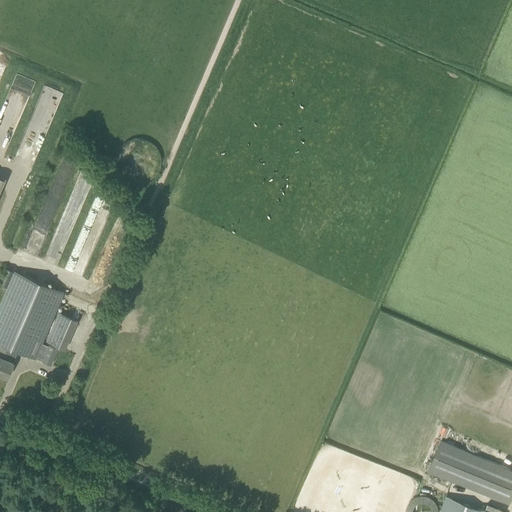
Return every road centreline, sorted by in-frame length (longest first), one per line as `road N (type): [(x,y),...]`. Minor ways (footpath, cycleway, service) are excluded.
road 1 (track): [(238,0),(48,436)]
road 2 (tertiary): [(225,511),(0,415)]
